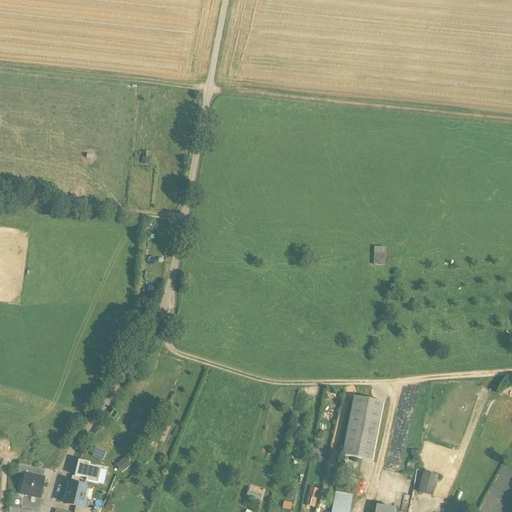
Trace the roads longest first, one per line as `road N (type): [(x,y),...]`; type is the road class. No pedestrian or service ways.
road 1 (track): [(511,121),(0,66)]
road 2 (track): [(147,345),(270,384),(511,374)]
road 3 (track): [(147,345),(169,286),(225,0)]
road 4 (track): [(44,511),(147,345)]
road 5 (track): [(182,220),(0,200)]
